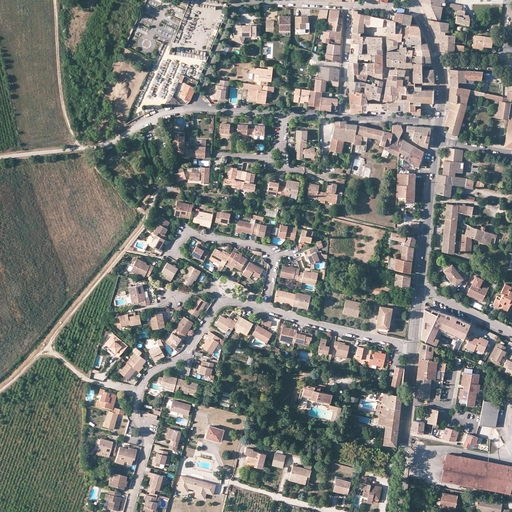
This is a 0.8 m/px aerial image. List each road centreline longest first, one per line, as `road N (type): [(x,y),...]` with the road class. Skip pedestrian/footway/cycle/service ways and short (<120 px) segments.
road 1 (track): [(161,165),(165,179),(152,214),(47,348),(0,390)]
road 2 (residential): [(0,158),(90,147),(151,116),(194,106)]
road 3 (residential): [(184,259),(173,252),(188,233),(264,248),(274,267),(265,307)]
road 4 (secondary): [(413,350),(398,511)]
road 5 (residential): [(265,307),(413,350)]
road 6 (secondary): [(435,154),(419,290)]
road 7 (residential): [(139,392),(146,375),(190,346),(221,299)]
road 8 (residential): [(129,511),(147,442),(134,410),(139,392)]
road 9 (residential): [(438,59),(502,59),(508,0)]
